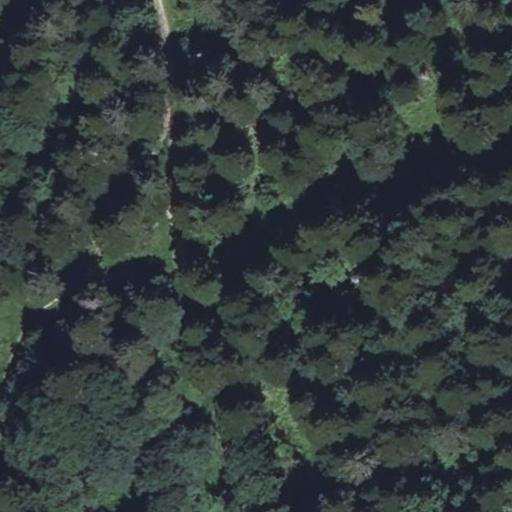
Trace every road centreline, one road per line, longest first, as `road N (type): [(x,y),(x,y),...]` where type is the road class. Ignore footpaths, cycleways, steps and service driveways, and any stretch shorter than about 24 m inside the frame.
road 1 (track): [(511,153),(0,328)]
road 2 (track): [(153,0),(180,353),(230,511)]
